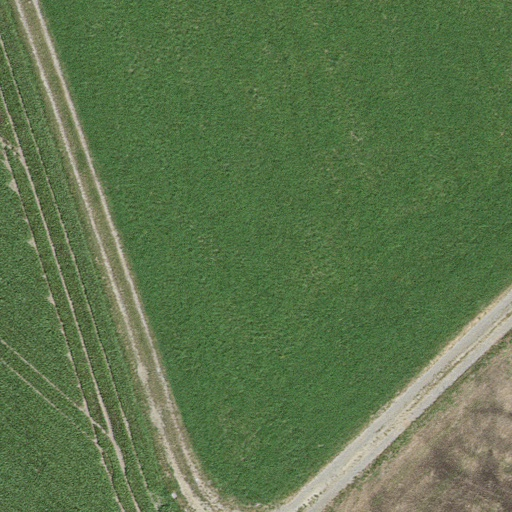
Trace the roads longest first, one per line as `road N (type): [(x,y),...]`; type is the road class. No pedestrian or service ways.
road 1 (track): [(169,511),(0,41)]
road 2 (track): [(511,312),(296,511)]
